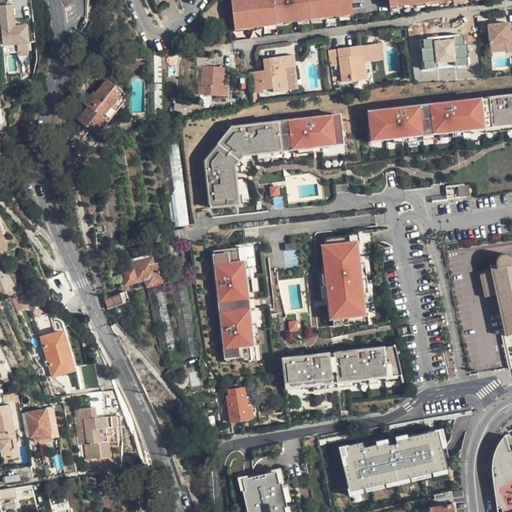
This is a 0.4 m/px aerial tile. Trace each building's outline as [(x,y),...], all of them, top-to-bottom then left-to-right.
[(231,0),(234,26),(245,25),(257,23),(263,22),(278,20),(275,0),(231,0)] [(275,0),(278,20),(294,18),(299,17),(313,15),(311,0),(275,0)] [(311,0),(313,15),(326,14),(332,13),(342,12),(355,10),(353,0),(311,0)] [(29,39),(28,26),(19,27),(20,29),(16,30),(16,28),(13,3),(10,4),(0,4),(0,8),(4,50),(19,48),(18,40),(27,39),(29,39)] [(459,19),(444,21),(446,35),(446,37),(461,36),(459,19)] [(425,37),(446,35),(444,21),(424,23),(425,37)] [(509,22),(502,23),(502,30),(510,29),(510,26),(509,22)] [(502,30),(502,23),(488,24),(491,51),(506,49),(507,52),(511,50),(511,25),(510,26),(510,29),(502,30)] [(29,51),(27,39),(18,40),(19,48),(19,52),(29,51)] [(366,70),(364,54),(370,54),(371,61),(384,59),(381,43),(362,45),(329,50),(331,66),(341,64),(344,82),(365,79),(364,71),(366,70)] [(147,52),(148,116),(162,115),(161,53),(147,52)] [(288,90),(285,67),(297,65),(296,53),(266,57),(268,69),(268,75),(263,75),(263,70),(253,71),(255,92),(259,92),(265,91),(265,89),(275,88),(275,91),(288,90)] [(199,92),(212,93),(223,94),(223,82),(224,66),(203,63),(202,83),(199,83),(199,92)] [(300,88),(297,65),(285,67),(288,90),(300,88)] [(90,123),(97,128),(98,127),(106,118),(103,116),(121,95),(105,82),(96,92),(93,91),(88,98),(86,106),(87,106),(86,107),(84,122),(88,125),(90,123)] [(511,94),(509,94),(509,97),(498,98),(498,96),(459,100),(459,102),(448,104),(447,101),(404,106),(405,109),(393,110),(393,107),(369,110),(372,133),(372,135),(386,133),(387,137),(394,137),(423,133),(423,132),(433,131),(434,132),(440,131),(464,129),(471,128),(471,124),(485,122),(485,126),(511,123),(511,94)] [(78,117),(84,122),(86,107),(78,117)] [(239,193),(237,178),(236,178),(235,172),(237,172),(235,161),(241,153),(252,152),(252,151),(257,150),(258,152),(273,150),(272,148),(292,146),(292,148),(299,147),(323,145),(330,144),(329,140),(344,138),(343,136),(341,113),(317,116),(317,118),(306,119),(306,117),(252,123),(252,125),(241,127),(241,124),(233,125),(206,159),(207,167),(209,167),(210,178),(208,178),(211,206),(236,203),(238,203),(237,193),(239,193)] [(511,128),(511,123),(485,126),(486,132),(511,128)] [(158,126),(171,227),(188,224),(175,124),(158,126)] [(464,134),(464,129),(440,131),(441,137),(464,134)] [(434,132),(433,131),(423,132),(423,133),(394,137),(395,142),(434,138),(434,132)] [(347,143),(346,136),(343,136),(344,138),(329,140),(330,144),(330,145),(347,143)] [(258,152),(258,158),(265,157),(277,153),(293,151),(292,148),(292,146),(272,148),(273,150),(258,152)] [(235,161),(237,172),(242,171),(242,165),(245,163),(246,161),(247,159),(252,158),(252,152),(241,153),(235,161)] [(243,197),(244,184),(243,177),(237,178),(239,193),(237,193),(238,203),(236,203),(236,206),(244,205),(243,197)] [(471,194),(469,183),(446,186),(448,197),(471,194)] [(271,186),(273,193),(280,192),(279,185),(271,186)] [(356,248),(359,248),(358,244),(374,242),(373,231),(359,232),(359,229),(351,230),(351,233),(354,233),(356,248)] [(171,240),(186,237),(185,231),(171,233),(170,233),(171,240)] [(139,239),(140,243),(159,237),(158,233),(139,239)] [(351,233),(324,236),(325,244),(327,259),(324,260),(324,267),(328,303),(329,310),(332,309),(333,320),(334,325),(360,322),(363,322),(361,306),(365,306),(364,298),(359,256),(359,248),(356,248),(354,233),(351,233)] [(162,246),(159,237),(140,243),(142,251),(162,246)] [(240,260),(244,260),(246,260),(244,242),(235,243),(236,246),(238,246),(240,260)] [(286,244),(288,266),(300,265),(297,242),(286,244)] [(240,260),(238,246),(236,246),(213,248),(216,272),(218,272),(220,283),(217,283),(222,326),(224,326),(226,337),(223,337),(226,361),(241,359),(251,358),(249,344),(253,343),(252,336),(248,297),(248,291),(245,266),(244,260),(240,260)] [(147,288),(162,284),(163,283),(159,262),(155,263),(153,256),(134,262),(136,269),(122,273),(125,285),(146,281),(147,288)] [(363,256),(359,256),(364,298),(367,298),(366,292),(369,291),(365,262),(363,262),(363,256)] [(493,273),(480,276),(486,299),(499,296),(506,333),(508,340),(511,338),(511,256),(506,256),(499,262),(497,268),(491,269),(493,273)] [(250,266),(245,266),(248,291),(253,290),(250,266)] [(328,303),(324,267),(321,267),(322,272),(319,272),(322,298),(325,298),(325,303),(328,303)] [(184,278),(170,280),(184,357),(199,354),(184,278)] [(179,361),(162,284),(147,288),(165,365),(179,361)] [(31,305),(26,293),(14,298),(19,310),(31,305)] [(105,299),(108,309),(124,303),(121,294),(117,295),(105,299)] [(254,297),(248,297),(252,336),(258,336),(254,297)] [(361,306),(363,322),(360,322),(360,325),(369,324),(368,311),(365,312),(365,306),(361,306)] [(297,320),(289,321),(290,330),(298,329),(297,320)] [(400,328),(399,321),(387,322),(389,329),(400,328)] [(76,370),(64,330),(41,337),(54,377),(76,370)] [(257,361),(255,343),(253,343),(249,344),(251,358),(241,359),(242,362),(257,361)] [(383,376),(401,374),(395,343),(393,344),(393,345),(372,347),(372,350),(361,351),(360,349),(318,353),(318,356),(307,357),(307,354),(282,357),(285,382),(299,381),(300,385),(306,384),(337,381),(337,379),(346,378),(346,380),(376,377),(383,376)] [(100,386),(95,363),(81,366),(86,389),(100,386)] [(359,384),(377,382),(376,377),(346,380),(346,378),(337,379),(337,381),(306,384),(307,387),(310,387),(310,389),(354,385),(354,382),(358,381),(359,384)] [(248,407),(245,388),(229,390),(229,396),(228,397),(231,421),(254,418),(252,406),(248,407)] [(10,438),(16,437),(9,405),(0,406),(0,445),(3,460),(13,458),(10,438)] [(64,406),(67,420),(76,419),(74,409),(74,405),(64,406)] [(55,437),(60,436),(54,406),(49,407),(55,437)] [(110,457),(108,446),(105,417),(97,417),(96,407),(74,409),(76,419),(81,419),(84,445),(85,460),(110,457)] [(51,434),(47,409),(26,412),(31,437),(51,434)] [(115,416),(105,417),(108,446),(119,445),(115,416)] [(70,446),(84,445),(81,419),(76,419),(67,420),(70,446)] [(446,441),(443,419),(423,422),(426,444),(446,441)] [(18,457),(16,437),(10,438),(13,458),(18,457)] [(494,454),(493,458),(509,453),(504,439),(499,443),(496,449),(494,454)] [(511,511),(511,451),(509,453),(493,458),(492,461),(492,474),(496,504),(497,509),(501,507),(502,511),(511,511)] [(280,484),(277,472),(244,480),(246,490),(242,491),(247,511),(285,511),(285,508),(288,507),(282,483),(280,484)] [(17,498),(15,487),(0,489),(0,497),(0,500),(17,498)] [(429,507),(429,511),(453,511),(451,492),(437,495),(438,500),(430,501),(431,507),(429,507)]
